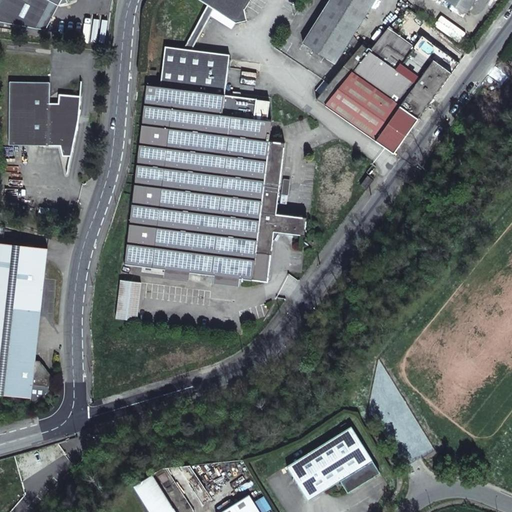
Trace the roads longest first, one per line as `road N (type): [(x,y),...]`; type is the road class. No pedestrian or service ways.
road 1 (tertiary): [(76,422),(257,362),(511,22)]
road 2 (secondary): [(76,422),(78,283),(114,161),(131,0)]
road 3 (unknown): [(400,173),(311,108),(254,50),(252,28),(274,0)]
